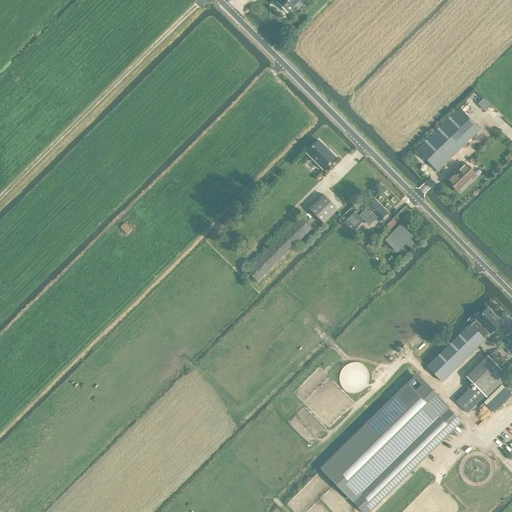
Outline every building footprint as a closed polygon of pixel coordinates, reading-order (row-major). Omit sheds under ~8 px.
[(278,0),(277,1),(288,12),(300,0),(278,0)] [(417,150),(437,171),(481,129),(460,108),(417,150)] [(319,140),(306,152),(324,170),(336,157),(319,140)] [(448,179),(460,192),(476,176),(464,163),(448,179)] [(309,209),(324,223),(338,209),(324,194),(309,209)] [(361,213),(360,215),(370,225),(376,218),(379,221),(388,213),(375,200),(361,213)] [(342,224),(351,233),(364,220),(354,211),(342,224)] [(257,282),(306,232),(311,228),(300,218),(247,271),(257,282)] [(394,218),(386,226),(390,229),(397,222),(394,218)] [(405,243),(410,248),(414,243),(410,239),(412,236),(401,225),(386,240),(397,251),(405,243)] [(374,232),(369,236),(373,240),(377,235),(374,232)] [(478,321),(473,326),(483,336),(488,331),(489,333),(490,333),(502,322),(488,307),(476,319),(478,321)] [(470,324),(427,366),(442,382),(486,339),(484,338),(483,336),(473,326),(471,324),(470,324)] [(488,356),(466,377),(477,388),(485,395),(487,398),(501,384),(509,377),(488,356)] [(449,408),(450,407),(417,373),(320,468),(363,511),(370,511),(462,421),(449,408)] [(462,403),(460,405),(467,413),(485,395),(477,388),(473,392),(462,403)]
